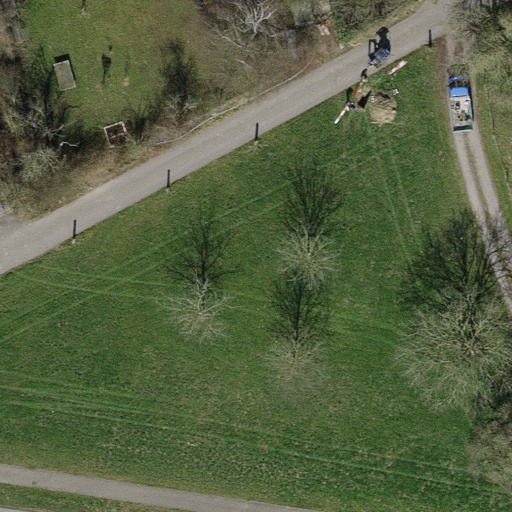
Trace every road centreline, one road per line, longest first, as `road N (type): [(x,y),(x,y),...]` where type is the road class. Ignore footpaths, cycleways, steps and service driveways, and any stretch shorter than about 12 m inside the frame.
road 1 (residential): [(0,253),(483,0)]
road 2 (track): [(460,0),(478,143),(511,257)]
